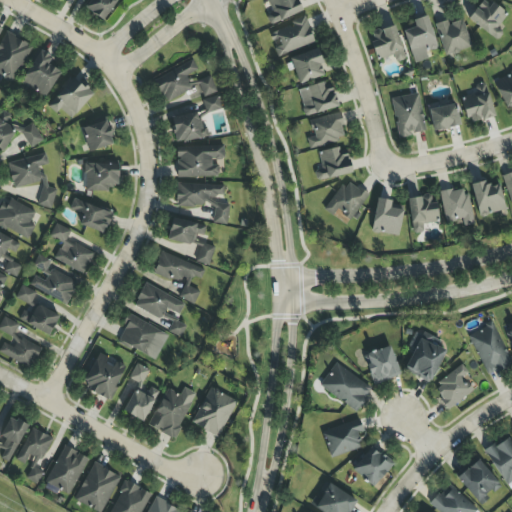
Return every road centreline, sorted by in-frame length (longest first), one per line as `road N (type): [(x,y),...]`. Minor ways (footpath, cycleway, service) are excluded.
road 1 (tertiary): [(258,501),(279,443),(289,379),(292,276),(269,137),(222,27)]
road 2 (tertiary): [(222,27),(270,208),(277,266),(258,501)]
road 3 (residential): [(99,54),(140,132),(142,185),(133,243),(51,405)]
road 4 (tertiary): [(511,250),(422,271),(277,275)]
road 5 (tertiary): [(278,304),(368,303),(511,279)]
road 6 (residential): [(201,477),(167,470),(0,376)]
road 7 (residential): [(331,0),(386,165)]
road 8 (residential): [(511,149),(386,165)]
road 9 (residential): [(115,73),(214,0)]
